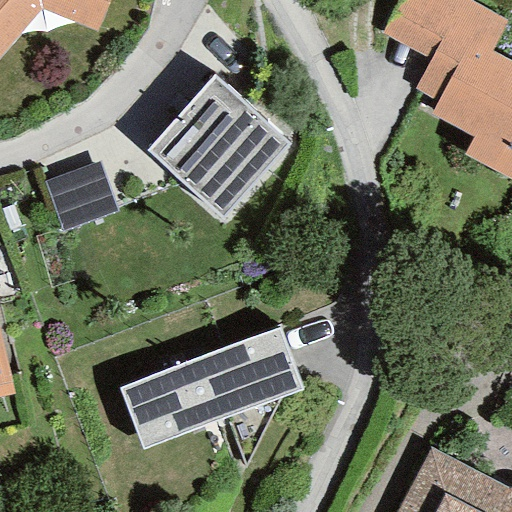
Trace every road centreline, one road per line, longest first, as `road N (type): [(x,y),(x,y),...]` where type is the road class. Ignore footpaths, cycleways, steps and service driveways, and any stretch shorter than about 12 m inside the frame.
road 1 (residential): [(301,511),(378,330),(385,264),(356,147),(276,0)]
road 2 (residential): [(173,0),(127,88),(23,161),(0,168)]
